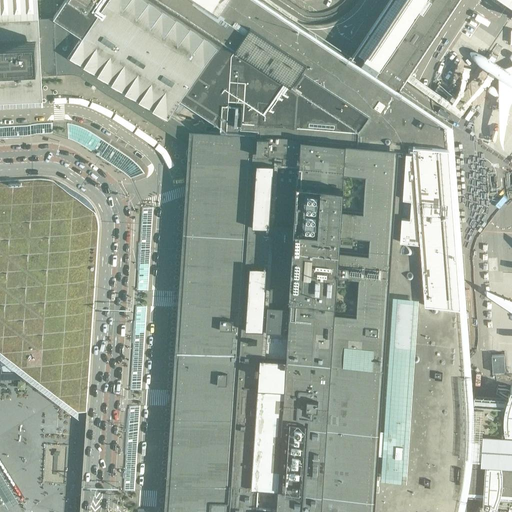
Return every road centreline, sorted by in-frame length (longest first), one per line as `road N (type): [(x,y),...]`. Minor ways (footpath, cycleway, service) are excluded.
road 1 (primary): [(87,511),(104,208),(51,166),(0,166)]
road 2 (unclassified): [(151,511),(166,180)]
road 3 (primary): [(106,479),(123,214)]
road 4 (unclassified): [(166,180),(144,147),(93,114),(0,112)]
road 5 (primary): [(113,192),(56,154),(0,154)]
